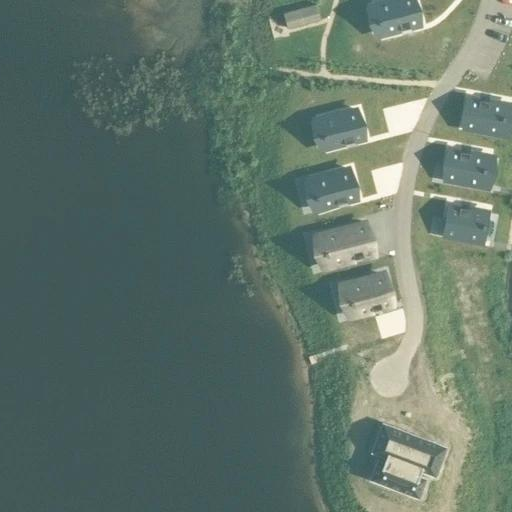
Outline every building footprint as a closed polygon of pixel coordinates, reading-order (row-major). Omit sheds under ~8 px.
[(375,5),(374,5),(374,6),(378,19),(376,19),(377,23),(379,23),(381,32),(381,33),(382,32),(398,28),(399,29),(407,27),(408,27),(407,25),(416,23),(417,23),(418,23),(417,22),(411,0),(394,0),(375,5)] [(283,29),(318,20),(314,4),(279,13),(283,29)] [(506,106),(506,104),(505,104),(505,105),(488,102),(489,100),(488,100),(488,101),(480,99),(480,98),(479,98),(479,100),(470,98),(469,98),(468,99),(469,99),(464,125),(463,126),(465,126),(500,132),(501,133),(501,132),(501,131),(503,118),(505,119),(505,115),(504,114),(505,105),(506,106)] [(261,108),(264,123),(304,116),(302,101),(261,108)] [(323,145),(324,147),(325,146),(341,142),(341,143),(342,143),(342,142),(349,140),(350,141),(350,139),(359,137),(360,137),(360,136),(353,110),(353,109),(352,109),(352,110),(318,119),(317,118),(316,119),(317,120),(320,133),(319,133),(320,137),(321,137),(324,145),(323,145)] [(487,157),(487,156),(486,156),(469,153),(469,152),(461,151),(461,150),(460,150),(460,151),(451,150),(451,149),(449,149),(449,150),(450,150),(445,176),(444,177),(445,178),(446,177),(481,184),(480,184),(482,184),(482,183),(481,183),(484,170),(485,170),(486,166),(485,166),(486,157),(487,157)] [(320,205),(320,206),(321,206),(321,205),(337,201),(337,202),(338,202),(346,200),(347,200),(346,199),(355,196),(355,197),(357,196),(356,195),(349,170),(350,170),(349,168),(348,169),(314,178),(313,178),(313,179),(317,192),(315,192),(316,196),(318,196),(320,205)] [(444,232),(444,233),(445,234),(445,233),(480,240),(481,240),(481,239),(483,226),(485,226),(486,222),(484,222),(486,213),(486,212),(485,212),(469,209),(469,208),(468,208),(460,207),(460,206),(459,207),(450,206),(450,205),(449,205),(449,206),(444,232)] [(329,233),(328,234),(329,235),(332,248),(331,248),(332,252),(333,251),(336,260),(335,260),(336,261),(337,261),(353,256),(353,258),(354,258),(354,257),(361,255),(362,256),(362,255),(362,254),(371,252),(372,252),(372,251),(365,225),(365,224),(364,224),(364,225),(329,234),(329,233)] [(348,283),(347,284),(347,285),(348,285),(351,298),(350,298),(351,302),(352,302),(354,310),(354,312),(356,311),(355,311),(372,307),(372,308),(373,308),(373,307),(380,305),(380,306),(381,306),(381,304),(390,302),(391,302),(391,301),(390,301),(384,275),(384,274),(383,274),(383,275),(348,284),(348,283)] [(378,459),(371,478),(418,496),(425,477),(423,476),(425,471),(434,474),(445,447),(383,424),(372,451),(382,454),(380,460),(378,459)] [(453,511),(479,511),(457,503),(453,511)]
